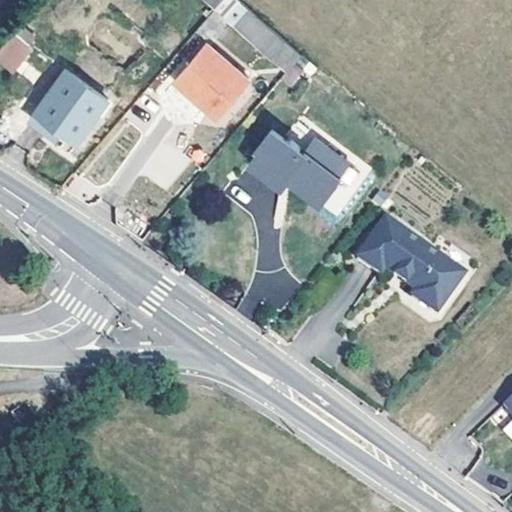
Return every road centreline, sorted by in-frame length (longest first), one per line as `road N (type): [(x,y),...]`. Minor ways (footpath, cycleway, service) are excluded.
road 1 (tertiary): [(0,343),(58,358),(260,368)]
road 2 (secondary): [(459,511),(260,368)]
road 3 (secondary): [(260,368),(116,266)]
road 4 (tertiary): [(0,338),(60,330),(116,266)]
road 5 (secondary): [(116,266),(0,186)]
